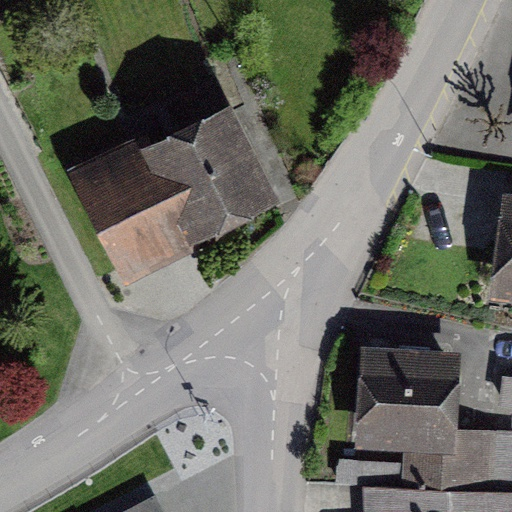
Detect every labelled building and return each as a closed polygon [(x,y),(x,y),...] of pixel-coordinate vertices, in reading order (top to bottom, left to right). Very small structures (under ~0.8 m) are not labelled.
[(226,106),(76,182),(128,285),(278,210),(226,106)] [(511,306),(511,203),(506,203),(491,304),(511,306)] [(452,361),(367,356),(362,432),(414,435),(411,483),(511,490),(511,489),(511,440),(447,437),(452,361)] [(503,401),(511,402),(511,370),(506,370),(503,401)] [(511,511),(511,489),(511,490),(411,483),(373,485),(374,511),(511,511)]
